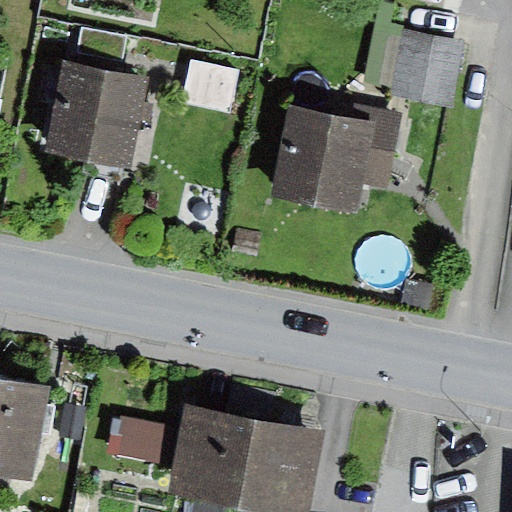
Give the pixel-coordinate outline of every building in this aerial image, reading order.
[(84,34),(79,55),(124,64),(129,43),(84,34)] [(457,46),(406,40),(399,97),(450,103),(457,46)] [(186,95),(228,105),(237,66),(196,56),(186,95)] [(152,87),(65,69),(47,158),(134,175),(146,114),(152,87)] [(351,126),(291,115),(275,200),(358,216),(363,190),(390,195),(406,115),(355,105),(351,126)] [(238,229),(233,246),(257,252),(261,235),(238,229)] [(52,368),(0,358),(0,461),(33,467),(52,368)] [(323,420),(187,391),(169,471),(305,501),(323,420)] [(87,404),(66,400),(60,432),(81,436),(87,404)] [(175,424),(125,413),(117,449),(167,460),(175,424)]
